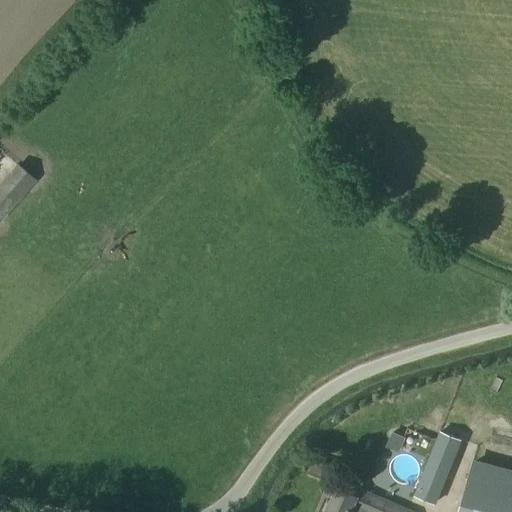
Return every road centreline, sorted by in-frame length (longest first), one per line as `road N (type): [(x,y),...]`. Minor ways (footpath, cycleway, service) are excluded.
road 1 (track): [(237,0),(333,182),(461,264),(511,283)]
road 2 (unclassified): [(222,511),(282,422),(351,375),(511,327)]
